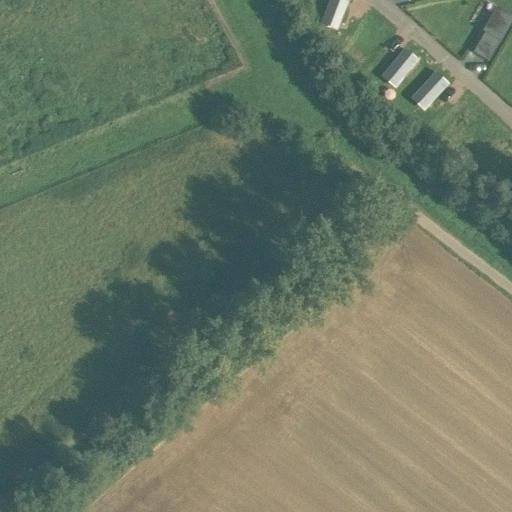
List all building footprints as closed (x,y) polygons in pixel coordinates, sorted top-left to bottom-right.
[(345,9),(348,0),(330,0),(329,4),(331,5),(326,19),(338,23),(343,8),(345,9)] [(483,31),(485,32),(473,53),(489,63),(511,22),(511,20),(499,13),(487,33),(483,30),(483,31)] [(410,71),(418,61),(405,50),(396,61),(398,62),(389,73),(398,81),(408,69),(410,71)] [(440,94),(448,85),(436,73),(427,83),(428,85),(418,96),(427,104),(438,93),(440,94)] [(470,99),(442,120),(457,138),(484,117),(470,99)] [(482,161),(506,138),(489,121),(465,144),(482,161)] [(511,140),(492,167),(511,181),(511,179),(511,140)]
